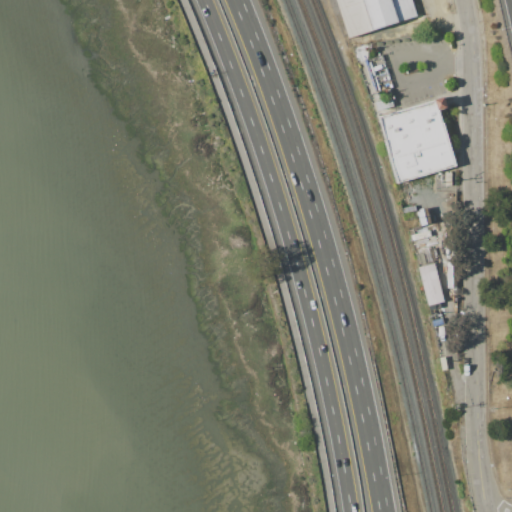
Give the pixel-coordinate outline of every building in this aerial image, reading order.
[(411,0),(417,17),(347,38),(335,0),(411,0)] [(374,101),(391,96),(393,105),(377,110),(374,101)] [(396,183),(376,116),(444,96),(447,107),(438,109),(455,166),(396,183)] [(432,247),(436,259),(428,261),(424,250),(432,247)] [(417,255),(423,253),(426,261),(420,263),(417,255)] [(443,301),(427,305),(417,267),(433,263),(443,301)]
